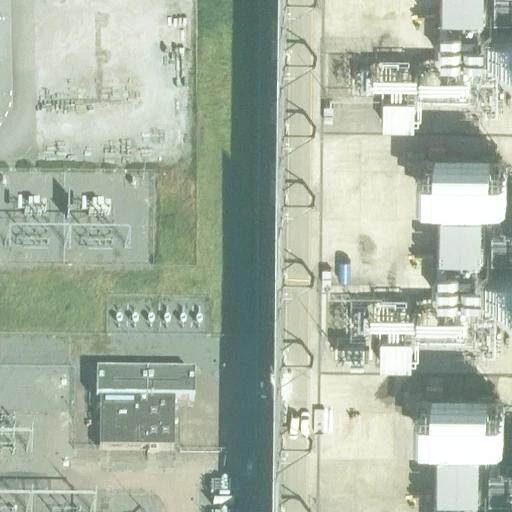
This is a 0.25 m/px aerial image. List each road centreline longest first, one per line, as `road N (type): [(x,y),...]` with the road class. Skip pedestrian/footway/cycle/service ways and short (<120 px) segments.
road 1 (unknown): [(301,139),(511,142)]
road 2 (unknown): [(0,136),(24,105),(27,0)]
